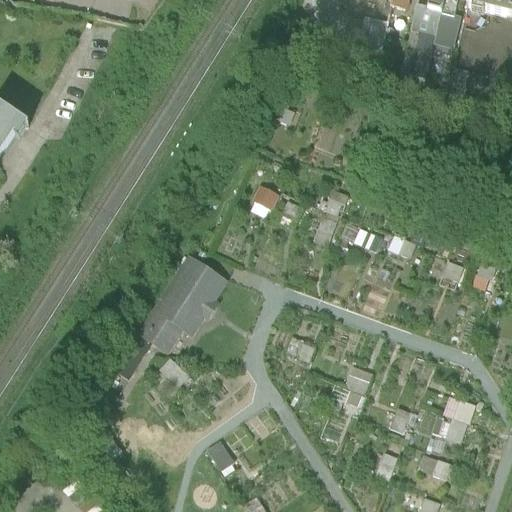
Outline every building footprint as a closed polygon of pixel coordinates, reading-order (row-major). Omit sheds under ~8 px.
[(511,0),(479,0),(511,8),(511,0)] [(0,183),(8,171),(1,166),(22,139),(28,145),(36,132),(3,106),(0,109),(0,183)] [(259,187),(251,204),(270,213),(278,196),(259,187)] [(339,216),(346,198),(332,193),(325,211),(339,216)] [(321,222),(315,243),(328,247),(334,226),(321,222)] [(364,249),(379,251),(381,230),(367,228),(364,249)] [(454,291),(463,268),(448,262),(439,285),(454,291)] [(224,286),(188,264),(140,341),(166,357),(180,334),(190,340),(203,319),(208,322),(212,316),(216,310),(211,308),(224,286)] [(353,368),(341,411),(360,417),(372,373),(353,368)] [(446,396),(434,436),(463,445),(476,405),(446,396)] [(403,433),(411,413),(398,408),(390,428),(403,433)] [(220,444),(207,453),(220,473),(233,464),(220,444)] [(418,472),(430,476),(436,460),(424,455),(418,472)] [(437,460),(432,478),(449,483),(454,466),(437,460)] [(425,500),(420,511),(422,511),(436,511),(439,506),(425,500)]
